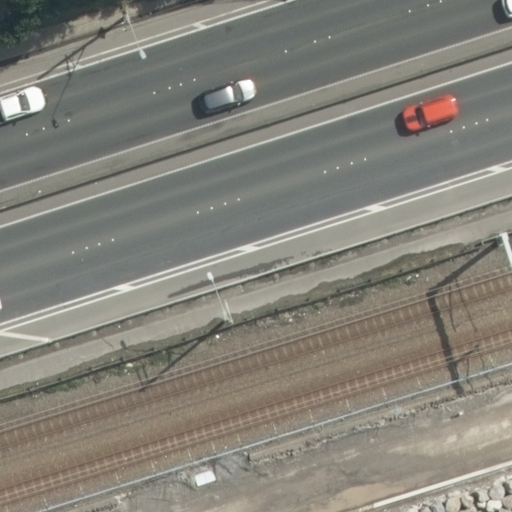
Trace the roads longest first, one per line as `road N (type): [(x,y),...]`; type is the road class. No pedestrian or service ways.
road 1 (trunk): [(511,133),(0,291)]
road 2 (trunk): [(0,115),(327,0)]
